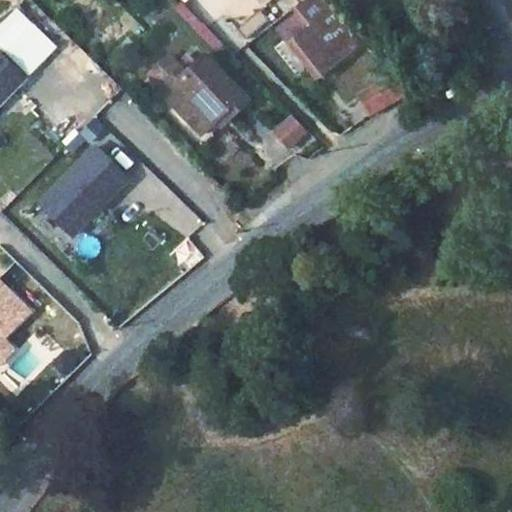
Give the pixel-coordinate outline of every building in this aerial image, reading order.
[(308,26),(333,3),(330,0),(306,0),(295,11),(308,26)] [(286,18),(280,23),(324,74),(348,54),(329,30),(345,17),(333,3),(308,26),(295,11),(286,18)] [(329,30),(348,54),(367,40),(345,17),(329,30)] [(324,74),(300,48),(291,54),(314,81),(324,74)] [(146,67),(202,126),(221,108),(229,116),(246,98),(202,52),(185,69),(166,49),(146,67)] [(0,100),(13,88),(0,75),(0,100)] [(395,75),(375,92),(387,106),(388,105),(410,92),(395,75)] [(367,99),(378,111),(379,111),(387,106),(375,92),(367,99)] [(128,178),(96,146),(41,201),(73,233),(128,178)] [(0,342),(32,309),(0,278),(0,342)] [(0,364),(16,347),(5,337),(0,342),(0,364)]
